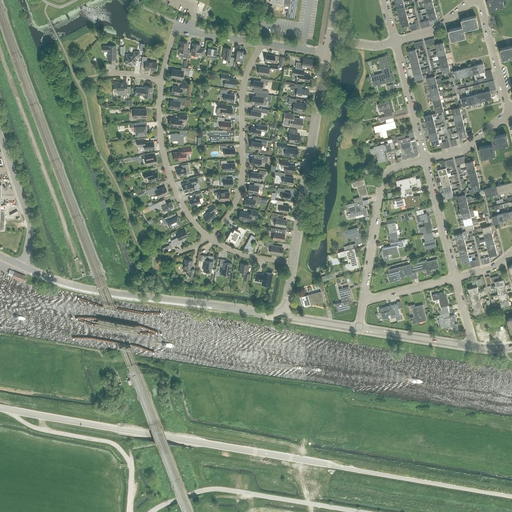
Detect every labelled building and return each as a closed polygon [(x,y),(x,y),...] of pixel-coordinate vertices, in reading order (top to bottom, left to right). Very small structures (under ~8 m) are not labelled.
[(270,0),(270,2),(283,4),(283,5),(289,6),(288,13),(287,13),(287,16),(287,17),(294,18),(294,16),(296,5),(296,4),(296,1),(297,1),(296,1),(296,0),(270,0)] [(487,0),(490,10),(504,6),(502,0),(487,0)] [(264,2),(262,1),(261,11),(271,12),(272,6),(271,6),(266,5),(265,5),(266,2),(264,2)] [(406,13),(406,10),(408,9),(407,7),(405,8),(397,10),(398,15),(406,13)] [(429,20),(430,25),(434,23),(434,22),(435,22),(435,19),(437,18),(436,16),(435,12),(427,14),(428,16),(429,20)] [(408,19),(407,15),(409,15),(408,13),(406,13),(398,15),(400,21),(408,19)] [(464,30),(479,26),(476,16),(468,18),(461,20),(463,27),(463,26),(464,30)] [(466,37),(464,30),(463,26),(463,27),(456,28),(448,30),(451,41),(466,37)] [(188,58),(189,50),(186,50),(188,43),(181,42),(179,52),(178,57),(183,57),(188,58)] [(203,55),(205,49),(200,48),(200,45),(193,43),(191,54),(198,55),(199,55),(203,55)] [(502,60),(511,57),(511,45),(507,47),(500,49),(502,60)] [(116,59),(116,46),(103,46),(103,51),(108,51),(108,59),(116,59)] [(208,48),(206,56),(216,58),(217,47),(214,47),(214,49),(208,48)] [(233,65),(234,57),(230,57),(231,49),(224,48),(222,59),(230,60),(229,65),(233,65)] [(437,50),(437,53),(434,54),(434,57),(438,56),(446,54),(444,48),(437,50)] [(139,58),(140,52),(134,51),(133,55),(126,54),(125,64),(135,65),(136,58),(139,58)] [(245,61),(246,52),(237,51),(235,60),(245,61)] [(438,56),(439,59),(435,60),(436,63),(440,62),(447,60),(446,54),(438,56)] [(155,70),(156,63),(146,61),(147,57),(143,57),(141,65),(145,66),(145,69),(149,70),(155,70)] [(372,76),(374,85),(393,80),(391,75),(389,76),(388,73),(390,72),(386,57),(380,58),(384,73),(372,76)] [(303,66),(311,67),(312,59),(303,58),(302,63),(296,62),(295,68),(302,69),(303,66)] [(440,62),(440,65),(437,66),(438,68),(441,67),(449,65),(447,60),(440,62)] [(189,70),(190,68),(181,67),(181,68),(181,71),(172,69),(171,78),(182,79),(183,75),(188,76),(189,76),(191,76),(192,75),(193,71),(189,70)] [(268,75),(269,68),(259,67),(258,74),(268,75)] [(295,69),(294,75),(296,75),(296,80),(298,80),(309,82),(309,78),(309,77),(310,74),(302,73),(302,70),(295,69)] [(422,72),(414,74),(415,80),(423,78),(427,77),(427,75),(423,76),(422,73),(422,72)] [(229,86),(235,87),(237,79),(228,78),(228,75),(221,74),(221,80),(225,80),(224,86),(229,87),(229,86)] [(260,81),(253,80),(252,88),(262,89),(263,85),(267,85),(268,79),(261,78),(260,81)] [(441,80),(428,84),(430,90),(438,87),(437,85),(443,83),(442,80),(441,80)] [(127,95),(127,94),(130,94),(131,87),(127,87),(127,82),(114,82),(114,91),(116,91),(116,92),(118,94),(119,95),(127,95)] [(186,90),(187,84),(181,83),(180,87),(172,86),(171,94),(181,95),(182,90),(186,90)] [(306,97),(307,89),(302,89),(302,85),(294,84),(294,86),(293,89),(293,90),(297,91),(296,95),(306,97)] [(136,87),(135,95),(140,95),(143,96),(152,97),(153,87),(144,86),(144,88),(136,87)] [(233,101),(234,95),(227,94),(227,90),(220,89),(219,95),(224,96),(223,100),(233,101)] [(443,92),(431,95),(433,101),(441,99),(440,96),(444,95),(443,92)] [(266,106),(267,101),(268,95),(256,93),(255,97),(253,96),(252,103),(266,106)] [(473,95),(469,96),(469,93),(466,94),(466,97),(467,96),(469,104),(475,103),(473,95)] [(169,108),(179,109),(180,105),(190,106),(191,100),(179,98),(179,102),(171,101),(169,108)] [(304,112),(305,104),(296,102),(296,99),(289,98),(288,103),(295,105),(294,111),(304,112)] [(381,121),(386,120),(393,118),(392,112),(393,112),(390,101),(378,104),(379,110),(383,109),(385,116),(380,118),(381,121)] [(219,103),(218,109),(217,108),(216,115),(221,115),(221,114),(231,115),(232,109),(226,108),(226,104),(219,103)] [(436,113),(441,111),(444,111),(443,107),(446,106),(445,104),(434,107),(436,113)] [(261,109),(253,108),(252,110),(251,110),(250,117),(260,118),(261,112),(267,113),(268,110),(261,109)] [(146,118),(146,109),(134,109),(131,109),(131,114),(134,114),(134,118),(146,118)] [(284,120),(283,125),(289,126),(301,128),(303,119),(293,118),(293,114),(285,113),(284,120)] [(424,116),(426,122),(434,120),(432,114),(424,116)] [(179,128),(182,128),(183,128),(183,126),(183,125),(182,125),(182,120),(187,121),(187,116),(179,115),(179,119),(170,118),(170,126),(178,126),(178,127),(179,128)] [(230,129),(231,122),(224,121),(224,118),(217,117),(217,121),(221,121),(220,128),(230,129)] [(394,121),(394,119),(393,118),(386,120),(387,123),(374,127),(376,132),(382,131),(383,136),(388,135),(386,130),(396,127),(395,121),(394,121)] [(146,122),(130,124),(131,129),(133,132),(136,131),(136,135),(146,134),(145,128),(146,127),(146,123),(146,122)] [(256,124),(255,128),(251,127),(250,134),(260,135),(261,131),(266,132),(267,126),(256,124)] [(299,143),(300,136),(297,135),(297,131),(290,129),(289,134),(290,134),(289,141),(299,143)] [(180,134),(170,134),(170,141),(178,141),(178,145),(183,145),(184,136),(186,136),(186,130),(180,130),(180,134)] [(458,145),(461,144),(463,143),(462,138),(467,136),(465,130),(458,132),(454,133),(455,136),(458,135),(459,138),(456,139),(458,145)] [(234,136),(234,131),(227,131),(227,133),(208,133),(208,136),(211,136),(210,141),(216,141),(216,139),(219,139),(219,138),(229,138),(229,136),(234,136)] [(494,148),(509,144),(506,134),(499,136),(492,137),(493,144),(494,148)] [(413,152),(410,138),(409,138),(405,139),(404,135),(396,137),(396,138),(392,139),(393,142),(400,140),(404,155),(413,152)] [(144,139),(137,140),(137,144),(138,147),(139,147),(144,146),(144,150),(154,148),(153,141),(144,142),(144,139)] [(266,147),(266,144),(267,140),(260,139),(259,142),(251,141),(250,148),(261,150),(261,146),(266,147)] [(376,152),(378,152),(379,158),(378,159),(379,162),(388,160),(386,153),(386,151),(385,152),(384,150),(388,150),(388,152),(392,151),(392,149),(394,148),(393,142),(373,147),(373,149),(371,149),(372,154),(376,152)] [(297,156),(298,149),(286,147),(287,144),(278,143),(277,148),(286,149),(285,155),(297,156)] [(496,155),(494,148),(493,144),(486,146),(479,148),(482,158),(496,155)] [(235,156),(234,148),(227,148),(227,145),(221,146),(221,151),(224,151),(225,156),(235,156)] [(191,147),(181,148),(181,152),(175,153),(175,160),(186,159),(186,154),(192,153),(191,147)] [(143,154),(144,158),(142,159),(143,163),(146,163),(146,165),(156,163),(155,156),(153,156),(152,153),(143,154)] [(252,158),(251,165),(260,166),(261,162),(267,163),(268,156),(257,155),(255,154),(254,154),(253,158),(252,158)] [(224,171),(234,171),(234,163),(227,163),(227,160),(221,160),(221,166),(224,166),(224,171)] [(294,173),(295,166),(288,165),(288,162),(281,161),(280,166),(285,167),(284,171),(294,173)] [(450,170),(447,171),(446,167),(445,162),(440,163),(442,169),(438,170),(440,175),(448,173),(450,173),(450,170)] [(189,170),(188,164),(181,165),(182,168),(177,169),(178,176),(187,174),(186,174),(190,173),(189,170)] [(467,168),(468,172),(465,173),(466,175),(468,174),(476,172),(475,167),(467,168)] [(264,177),(264,174),(266,174),(266,171),(259,170),(259,173),(251,172),(250,179),(261,181),(261,177),(264,177)] [(149,182),(159,179),(157,172),(149,174),(149,171),(143,173),(144,178),(148,177),(149,182)] [(292,184),(293,178),(284,176),(285,173),(275,172),(275,175),(280,176),(280,178),(283,179),(282,183),(292,184)] [(478,178),(476,172),(468,174),(469,178),(466,178),(467,181),(470,180),(478,178)] [(224,186),(233,186),(233,179),(226,179),(226,176),(219,176),(219,182),(224,182),(224,186)] [(412,191),(411,187),(410,188),(409,185),(417,183),(418,186),(421,185),(420,178),(416,179),(415,176),(396,181),(398,186),(401,185),(402,190),(401,190),(402,194),(412,191)] [(194,184),(198,182),(197,177),(190,179),(191,182),(182,184),(185,192),(195,190),(194,184)] [(479,184),(478,178),(470,180),(471,183),(468,184),(468,187),(471,186),(479,184)] [(360,196),(367,194),(364,179),(355,181),(352,182),(352,183),(353,187),(358,186),(360,196)] [(261,190),(262,184),(256,183),(255,186),(249,185),(248,192),(257,193),(258,189),(261,190)] [(481,190),(479,184),(471,186),(472,189),(469,190),(470,192),(481,190)] [(158,198),(168,194),(165,187),(157,190),(156,186),(146,190),(149,196),(156,193),(158,198)] [(290,199),(291,193),(284,192),(285,189),(278,188),(277,191),(279,191),(278,193),(281,194),(281,198),(290,199)] [(418,196),(413,197),(412,191),(402,194),(400,194),(401,198),(395,200),(396,204),(396,206),(404,204),(405,208),(420,204),(418,196)] [(189,199),(191,206),(201,203),(199,198),(202,197),(201,192),(195,194),(196,197),(189,199)] [(260,204),(261,197),(253,196),(252,200),(246,198),(244,205),(254,207),(255,203),(260,204)] [(476,198),(471,199),(459,202),(460,208),(468,206),(468,202),(471,201),(476,200),(476,198)] [(164,200),(157,203),(149,206),(151,210),(155,208),(160,210),(160,209),(164,211),(165,213),(174,208),(171,202),(167,204),(165,203),(164,200)] [(288,213),(289,206),(283,205),(283,201),(277,200),(276,206),(280,207),(279,211),(288,213)] [(355,203),(346,205),(348,213),(347,213),(347,214),(348,214),(349,218),(364,214),(364,216),(368,215),(366,208),(362,209),(361,204),(364,204),(363,201),(363,200),(355,202),(355,203)] [(208,222),(216,216),(213,212),(216,210),(213,205),(208,209),(210,211),(203,216),(208,222)] [(257,218),(258,212),(250,210),(251,210),(250,213),(240,211),(239,219),(250,221),(251,216),(257,218)] [(475,216),(474,213),(473,211),(462,213),(463,219),(471,217),(475,216)] [(418,215),(416,215),(417,220),(418,222),(423,221),(425,226),(420,227),(421,232),(423,232),(424,234),(429,233),(432,232),(432,229),(431,228),(432,228),(432,227),(429,217),(428,217),(427,213),(424,214),(418,215)] [(170,228),(181,223),(177,216),(174,218),(172,214),(161,219),(164,225),(168,223),(170,228)] [(285,227),(287,220),(278,219),(278,216),(271,215),(271,220),(275,221),(275,225),(285,227)] [(395,222),(387,224),(390,238),(389,239),(390,242),(392,241),(392,242),(394,242),(394,241),(398,240),(397,237),(398,237),(395,222)] [(478,224),(477,222),(465,225),(466,231),(474,229),(473,225),(478,224)] [(243,234),(245,230),(239,226),(237,230),(234,229),(233,232),(231,231),(227,238),(235,243),(240,233),(243,234)] [(270,232),(274,233),(273,239),(283,241),(284,234),(283,234),(284,230),(271,228),(270,232)] [(356,243),(358,243),(362,242),(360,233),(359,233),(358,228),(344,231),(346,239),(354,237),(356,243)] [(181,239),(188,236),(185,229),(176,233),(178,237),(171,241),(174,246),(181,243),(182,241),(181,239)] [(464,238),(468,237),(466,231),(455,234),(456,240),(464,238)] [(425,241),(423,242),(425,249),(437,246),(435,239),(434,239),(433,235),(433,233),(432,232),(429,233),(424,234),(425,241)] [(391,246),(382,248),(383,256),(384,261),(388,260),(387,255),(398,253),(397,246),(399,245),(399,247),(403,246),(403,244),(402,244),(401,240),(398,241),(398,240),(394,241),(394,242),(392,242),(392,241),(390,242),(390,243),(391,246)] [(281,255),(282,247),(272,245),(273,242),(266,241),(265,246),(272,248),(271,254),(281,255)] [(354,248),(349,250),(338,252),(339,257),(347,255),(349,264),(344,265),(345,270),(350,269),(354,268),(358,267),(357,261),(356,261),(355,258),(357,258),(356,257),(356,258),(355,252),(354,248)] [(208,255),(208,256),(203,255),(202,257),(202,261),(205,262),(203,270),(207,271),(207,272),(211,272),(212,265),(213,265),(213,261),(214,256),(208,255)] [(230,275),(232,264),(226,263),(226,260),(220,259),(219,266),(222,267),(221,273),(226,274),(230,275)] [(413,272),(416,271),(416,272),(416,271),(426,269),(427,274),(432,273),(431,269),(439,267),(439,266),(437,260),(437,259),(425,263),(424,261),(414,264),(413,260),(410,261),(411,264),(410,264),(412,272),(413,272)] [(194,276),(195,270),(191,269),(192,261),(185,260),(183,270),(188,271),(188,275),(194,276)] [(249,280),(250,274),(247,273),(249,264),(241,263),(239,272),(244,273),(243,279),(249,280)] [(401,277),(410,275),(413,274),(413,272),(412,272),(410,264),(389,270),(390,273),(388,274),(390,282),(401,279),(401,277)] [(272,273),(264,272),(264,276),(262,275),(256,274),(255,280),(263,281),(263,283),(270,284),(272,273)] [(12,277),(24,282),(26,277),(14,273),(12,277)] [(492,289),(496,288),(505,285),(504,279),(499,280),(498,276),(491,277),(492,282),(495,281),(496,285),(492,286),(492,289)] [(481,278),(478,279),(471,281),(472,281),(473,287),(468,288),(470,295),(479,292),(477,286),(482,285),(482,284),(481,279),(481,278)] [(506,285),(505,285),(496,288),(498,294),(507,292),(505,286),(506,285)] [(348,287),(339,289),(342,302),(335,304),(337,312),(338,312),(337,310),(342,309),(342,310),(350,308),(348,301),(352,300),(352,299),(351,299),(349,291),(349,290),(348,288),(349,287),(348,287)] [(313,294),(300,297),(301,297),(302,297),(303,299),(303,300),(305,306),(305,307),(310,305),(310,304),(313,303),(314,304),(324,302),(321,292),(321,291),(321,292),(315,293),(313,294)] [(444,292),(433,295),(434,300),(439,299),(442,310),(439,311),(440,315),(448,312),(447,309),(446,306),(449,305),(447,296),(446,297),(444,292)] [(471,301),(480,299),(479,292),(470,295),(472,301),(471,301)] [(499,297),(500,301),(509,298),(507,292),(498,294),(494,295),(495,298),(499,297)] [(502,309),(506,308),(506,306),(510,305),(509,299),(509,298),(500,301),(501,307),(502,309)] [(473,308),(482,305),(480,299),(471,301),(472,301),(473,308)] [(400,316),(397,304),(390,305),(390,306),(380,309),(383,319),(389,318),(388,315),(391,314),(392,318),(396,317),(397,320),(402,319),(401,316),(400,316)] [(415,304),(412,305),(408,306),(408,309),(412,308),(414,317),(411,318),(412,324),(427,320),(423,305),(415,307),(415,304)] [(475,314),(484,312),(482,305),(473,308),(475,314)] [(438,325),(441,325),(441,328),(452,325),(453,330),(458,329),(457,323),(456,323),(456,320),(455,318),(454,315),(450,316),(449,313),(437,316),(438,318),(439,318),(439,320),(437,320),(438,325)]
